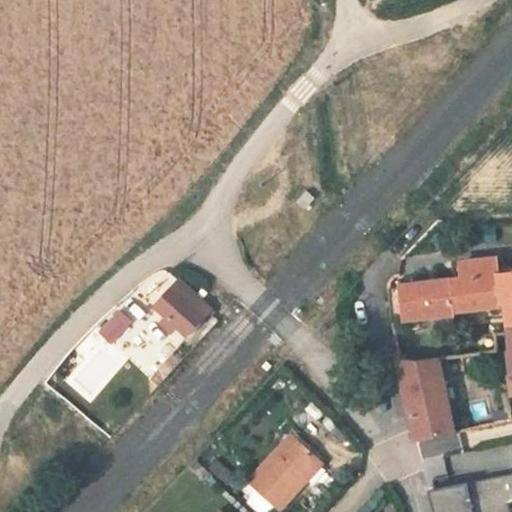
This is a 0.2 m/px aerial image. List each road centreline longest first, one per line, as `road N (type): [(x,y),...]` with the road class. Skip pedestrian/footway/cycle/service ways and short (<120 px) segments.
road 1 (unclassified): [(196,227),(401,460)]
road 2 (unclassified): [(0,428),(68,335),(196,227)]
road 3 (unclassified): [(356,44),(258,137),(196,227)]
road 4 (unclassified): [(481,0),(356,44)]
